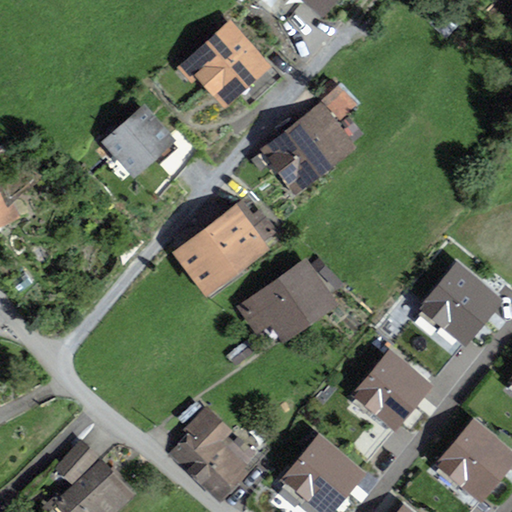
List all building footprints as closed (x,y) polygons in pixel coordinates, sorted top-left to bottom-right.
[(279,22),(296,0),(316,0),(319,2),(321,0),(259,0),(257,4),(279,22)] [(223,94),(259,63),(230,31),(195,63),(223,94)] [(327,74),(313,87),(336,112),(350,100),(327,74)] [(133,170),(169,138),(143,109),(121,129),(115,123),(102,135),(133,170)] [(324,111),(275,149),(297,179),(347,142),(324,111)] [(211,231),(182,253),(205,283),(273,232),(259,213),(252,217),(240,201),(233,207),(237,212),(227,219),(221,212),(205,224),(211,231)] [(332,294),(342,288),(322,257),(312,263),(332,294)] [(303,268),(245,309),(257,326),(274,314),(285,330),(326,301),(303,268)] [(428,306),(461,333),(491,296),(458,269),(428,306)] [(359,393),(393,421),(424,384),(390,356),(359,393)] [(193,434),(175,453),(217,493),(244,465),(217,439),(225,430),(203,409),(186,427),(193,434)] [(446,465),(479,492),(510,455),(477,428),(446,465)] [(248,464),(257,455),(237,436),(228,445),(248,464)] [(289,478),(325,508),(356,471),(319,440),(289,478)] [(79,443),(59,464),(70,474),(89,452),(79,443)] [(57,495),(45,506),(49,511),(109,511),(129,493),(100,461),(84,477),(83,475),(77,480),(78,482),(60,499),(57,495)]
